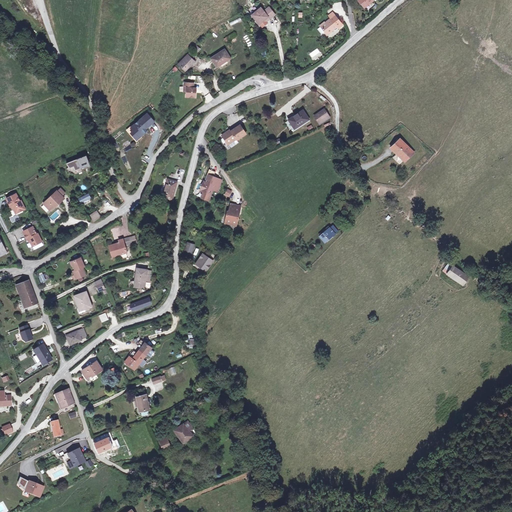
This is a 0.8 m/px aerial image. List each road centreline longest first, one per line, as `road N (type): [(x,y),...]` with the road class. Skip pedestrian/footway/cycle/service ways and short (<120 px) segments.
road 1 (tertiary): [(65,368),(101,336),(167,304),(205,124),(267,89)]
road 2 (tertiary): [(31,265),(132,202),(190,116),(253,79),(267,89)]
road 3 (tertiary): [(267,89),(317,71),(400,0)]
